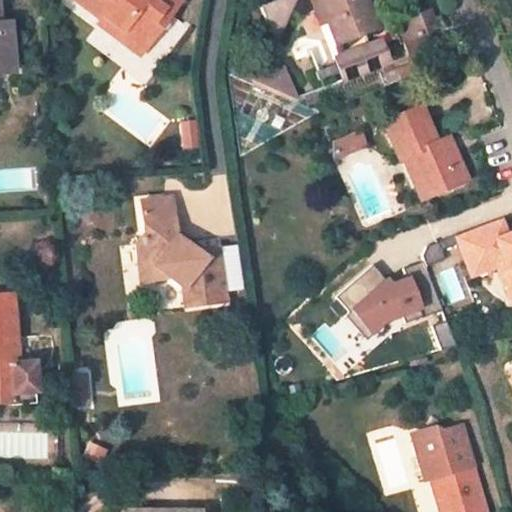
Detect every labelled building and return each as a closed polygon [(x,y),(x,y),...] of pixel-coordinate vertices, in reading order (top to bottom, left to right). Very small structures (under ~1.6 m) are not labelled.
[(106,14),(125,28),(120,34),(142,51),(162,27),(153,20),(162,8),(170,15),(171,15),(182,0),(75,0),(101,20),(106,14)] [(320,0),(338,45),(379,28),(368,0),(278,0),(261,8),(274,44),(293,0),(320,0)] [(162,27),(171,15),(170,15),(162,8),(153,20),(162,27)] [(442,42),(429,9),(420,13),(398,21),(409,48),(411,55),(442,42)] [(125,28),(106,14),(101,20),(120,34),(125,28)] [(0,22),(0,72),(13,71),(10,23),(0,22)] [(383,38),(334,58),(342,79),(391,59),(383,38)] [(284,68),(251,80),(262,111),(295,98),(284,68)] [(421,106),(384,123),(399,159),(413,153),(430,194),(466,178),(452,144),(440,150),(421,106)] [(200,147),(197,123),(182,125),(185,149),(200,147)] [(416,201),(430,194),(413,153),(399,159),(416,201)] [(153,288),(167,287),(181,298),(182,315),(221,313),(217,258),(193,260),(176,245),(172,206),(142,207),(144,238),(135,250),(137,275),(151,274),(153,288)] [(501,221),(458,238),(472,273),(504,262),(511,281),(511,232),(507,235),(501,221)] [(411,271),(422,309),(437,305),(427,267),(411,271)] [(356,334),(422,315),(410,275),(383,283),(380,273),(342,284),(356,334)] [(137,275),(139,288),(153,288),(151,274),(137,275)] [(21,366),(16,295),(0,296),(0,391),(16,390),(22,395),(39,393),(37,364),(21,366)] [(483,511),(470,464),(461,430),(441,436),(435,432),(429,443),(414,447),(425,485),(434,482),(438,498),(433,500),(437,511),(483,511)] [(435,432),(412,438),(414,447),(429,443),(435,432)]
